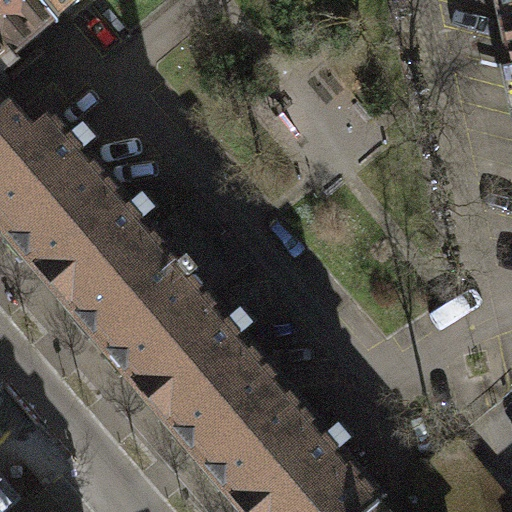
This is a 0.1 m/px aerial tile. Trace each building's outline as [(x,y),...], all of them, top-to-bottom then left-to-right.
[(0,0),(0,112),(7,107),(8,106),(0,97),(0,63),(56,17),(41,0),(0,0)] [(41,0),(56,17),(75,0),(41,0)] [(511,0),(500,0),(505,20),(511,18),(511,0)] [(0,221),(4,227),(87,157),(83,153),(96,141),(84,127),(70,138),(51,115),(29,133),(7,107),(0,112),(0,221)] [(102,342),(185,272),(151,233),(142,222),(156,211),(143,195),(129,207),(87,157),(4,227),(102,342)] [(185,272),(207,299),(252,260),(196,195),(151,233),(185,272)] [(200,457),(284,386),(241,337),(254,326),(241,311),(227,322),(207,299),(185,272),(102,342),(200,457)] [(284,386),(200,457),(246,511),(369,511),(376,506),(382,501),(339,451),(352,440),(339,425),(326,436),(284,386)] [(503,511),(511,505),(455,439),(409,477),(420,503),(428,511),(503,511)]
